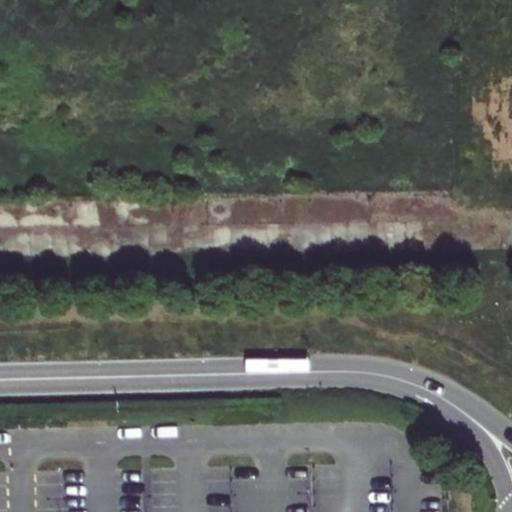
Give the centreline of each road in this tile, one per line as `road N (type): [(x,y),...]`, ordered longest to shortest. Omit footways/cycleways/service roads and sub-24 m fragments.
road 1 (tertiary): [(420,386),(340,373),(0,380)]
road 2 (tertiary): [(420,386),(488,446),(509,511)]
